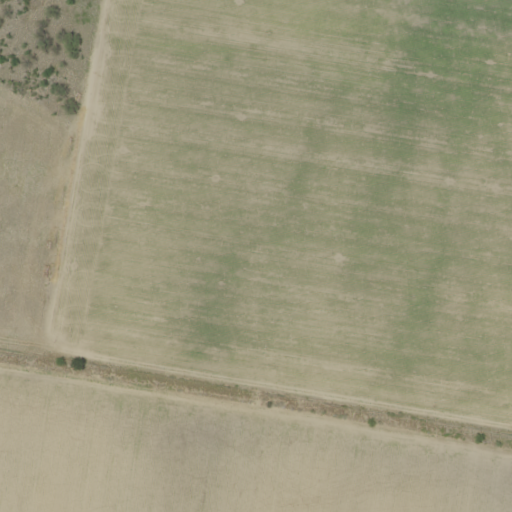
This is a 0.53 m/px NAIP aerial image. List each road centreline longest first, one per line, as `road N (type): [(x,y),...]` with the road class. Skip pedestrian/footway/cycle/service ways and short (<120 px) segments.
road 1 (residential): [(0,108),(182,169),(301,182),(414,170),(460,180),(511,208)]
road 2 (residential): [(511,446),(0,356)]
